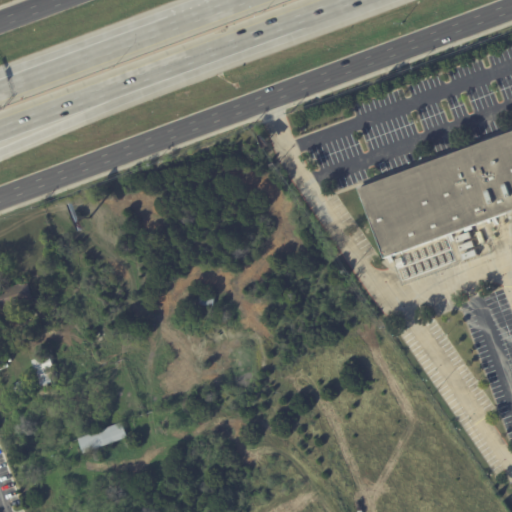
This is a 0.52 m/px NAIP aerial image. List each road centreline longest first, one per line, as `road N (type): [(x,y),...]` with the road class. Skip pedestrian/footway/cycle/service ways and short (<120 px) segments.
road 1 (secondary): [(0,196),(511,8)]
road 2 (motorway): [(0,130),(349,0)]
road 3 (motorway): [(0,151),(159,74)]
road 4 (motorway): [(232,0),(75,61)]
